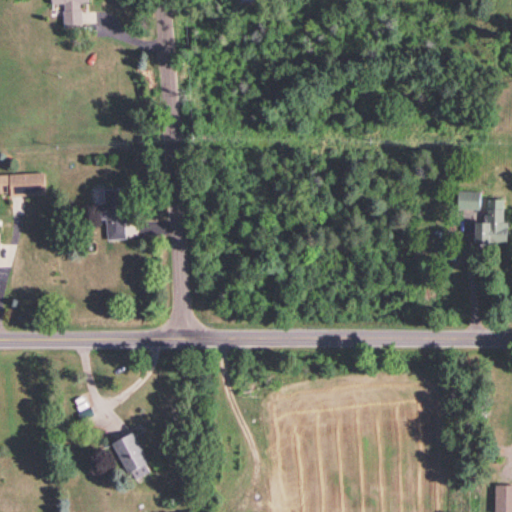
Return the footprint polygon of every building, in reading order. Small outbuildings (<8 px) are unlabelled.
[(88,1),(87,0),(50,0),(51,3),(62,2),(63,25),(81,24),(80,1),(88,1)] [(44,171),(0,172),(0,194),(45,193),(44,171)] [(106,238),(124,238),(122,187),(102,188),(103,217),(105,217),(106,238)] [(479,208),(480,190),(457,189),(456,207),(479,208)] [(507,241),(507,219),(503,219),(503,197),(486,197),(485,221),(475,221),(474,240),(507,241)] [(131,479),(151,469),(132,431),(112,440),(131,479)] [(511,511),(511,483),(494,483),(494,511),(511,511)]
